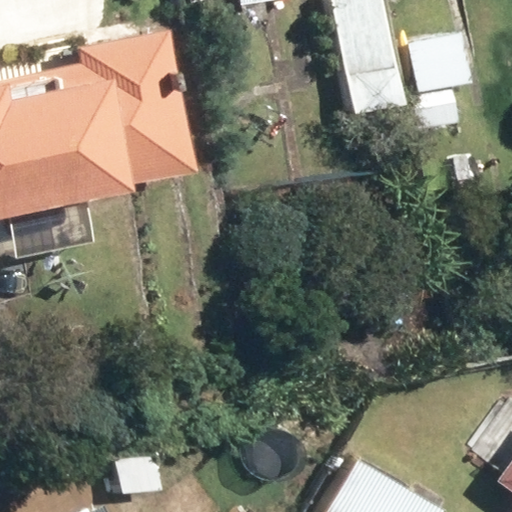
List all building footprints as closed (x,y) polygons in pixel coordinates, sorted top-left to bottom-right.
[(172,0),(174,6),(201,0),(211,0),(214,10),(259,0),(172,0)] [(369,0),(318,0),(337,114),(388,106),(369,0)] [(450,33),(393,45),(410,130),(441,124),(433,82),(459,76),(450,33)] [(53,73),(0,83),(0,216),(93,199),(91,192),(174,176),(148,35),(49,53),(53,73)] [(511,511),(511,426),(482,466),(511,488),(511,491),(496,511),(511,511)] [(164,451),(112,449),(110,494),(162,496),(164,451)] [(420,511),(427,500),(346,454),(312,511),(420,511)]
